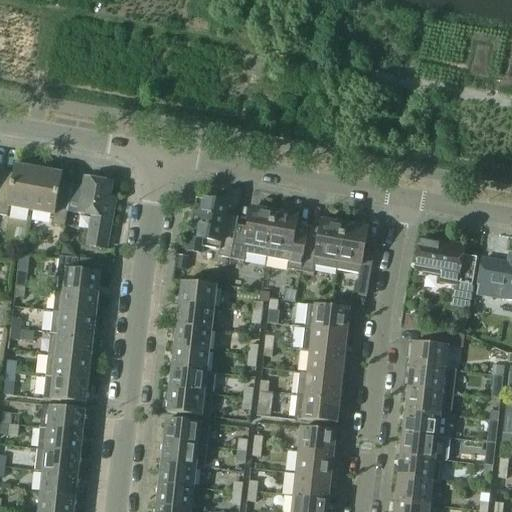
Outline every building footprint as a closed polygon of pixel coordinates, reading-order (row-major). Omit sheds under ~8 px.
[(10,207),(32,211),(40,169),(17,165),(15,174),(3,172),(0,191),(0,215),(8,217),(10,207)] [(53,225),(66,228),(68,212),(73,185),(62,183),(63,174),(40,169),(32,211),(55,215),(53,225)] [(85,187),(73,185),(68,212),(94,217),(89,246),(106,250),(114,206),(109,205),(113,183),(87,178),(85,187)] [(219,257),(232,259),(237,230),(239,218),(227,216),(229,204),(206,200),(203,214),(195,213),(188,251),(202,254),(203,248),(220,251),(219,257)] [(246,254),(268,258),(276,212),(253,208),(248,232),(237,230),(232,259),(244,261),(246,254)] [(276,212),(268,258),(290,261),(288,269),(301,272),(308,238),(310,227),(298,225),(299,217),(276,212)] [(316,266),(338,270),(346,225),(323,221),(319,245),(307,243),(308,239),(308,238),(301,272),(314,274),(316,266)] [(369,229),(346,225),(338,270),(360,274),(356,296),(367,298),(375,251),(374,255),(365,253),(369,229)] [(465,247),(422,239),(416,270),(444,275),(442,283),(457,286),(453,306),(470,309),(474,287),(473,287),(478,258),(464,255),(465,247)] [(63,245),(62,255),(71,257),(72,251),(69,247),(63,245)] [(479,285),(504,289),(503,300),(511,301),(511,254),(511,255),(509,263),(483,259),(479,285)] [(20,255),(17,286),(26,287),(29,256),(20,255)] [(60,256),(57,291),(99,296),(103,261),(60,256)] [(179,257),(177,270),(186,271),(188,258),(179,257)] [(183,282),(180,305),(215,308),(218,286),(183,282)] [(26,287),(17,286),(16,297),(24,298),(26,287)] [(57,291),(54,312),(97,317),(99,296),(57,291)] [(279,301),(270,300),(269,311),(278,312),(279,301)] [(255,302),(254,313),(263,314),(264,303),(255,302)] [(180,305),(178,326),(213,330),(215,308),(180,305)] [(305,328),(313,329),(348,333),(351,310),(308,305),(305,328)] [(54,312),(52,334),(94,339),(97,317),(54,312)] [(263,314),(254,313),(253,324),(262,325),(263,314)] [(453,314),(451,328),(464,330),(467,316),(453,314)] [(408,317),(407,329),(421,330),(423,318),(408,317)] [(13,319),(12,329),(21,330),(22,320),(13,319)] [(178,326),(176,348),(210,352),(213,330),(178,326)] [(313,329),(305,328),(303,351),(311,352),(346,356),(348,333),(313,329)] [(21,330),(12,329),(11,340),(20,341),(21,330)] [(414,343),(411,366),(446,370),(450,334),(422,331),(421,344),(414,343)] [(52,334),(49,355),(92,360),(94,339),(52,334)] [(266,336),(265,346),(274,347),(275,337),(266,336)] [(250,345),(249,356),(258,357),(259,346),(250,345)] [(274,347),(265,346),(264,357),(273,358),(274,347)] [(176,348),(173,369),(208,373),(210,352),(176,348)] [(311,352),(308,374),(343,378),(346,356),(311,352)] [(49,355),(47,377),(90,381),(92,360),(49,355)] [(258,357),(249,356),(248,367),(257,368),(258,357)] [(8,361),(7,372),(16,373),(17,362),(8,361)] [(446,370),(411,366),(409,389),(453,394),(456,371),(446,370)] [(494,367),(494,375),(504,376),(505,368),(494,367)] [(173,369),(171,391),(213,396),(216,374),(208,373),(173,369)] [(16,373),(7,372),(6,383),(15,384),(16,373)] [(300,373),(298,396),(340,401),(343,378),(308,374),(300,373)] [(495,376),(493,399),(501,400),(504,377),(495,376)] [(90,381),(47,377),(44,399),(87,404),(90,381)] [(261,382),(260,392),(269,393),(270,383),(261,382)] [(246,388),(244,399),(253,400),(255,389),(246,388)] [(453,394),(409,389),(406,412),(451,417),(453,394)] [(213,396),(171,391),(168,413),(211,418),(213,396)] [(260,392),(257,417),(266,418),(269,393),(260,392)] [(340,401),(298,396),(295,419),(338,424),(340,401)] [(253,400),(244,399),(243,410),(252,411),(253,400)] [(44,406),(41,428),(84,433),(86,411),(44,406)] [(491,411),(490,421),(499,422),(500,412),(491,411)] [(406,412),(404,434),(450,440),(453,417),(451,417),(406,412)] [(3,413),(1,424),(10,425),(11,414),(3,413)] [(167,420),(165,442),(207,447),(210,425),(167,420)] [(499,422),(490,421),(489,432),(498,433),(499,422)] [(10,425),(1,424),(0,435),(9,435),(10,425)] [(41,428),(39,450),(81,455),(84,433),(41,428)] [(302,428),(299,451),(334,455),(337,432),(302,428)] [(404,434),(401,457),(444,462),(448,462),(450,440),(404,434)] [(255,436),(254,446),(263,447),(264,437),(255,436)] [(240,440),(239,451),(247,452),(249,441),(240,440)] [(165,442),(162,464),(197,468),(205,468),(207,447),(165,442)] [(263,447),(254,446),(253,457),(262,458),(263,447)] [(36,471),(44,472),(79,476),(81,455),(39,450),(36,471)] [(247,452),(239,451),(237,461),(246,462),(247,452)] [(299,451),(297,474),(332,478),(334,455),(299,451)] [(401,457),(399,480),(433,484),(441,484),(444,462),(401,457)] [(486,457),(485,467),(494,468),(495,458),(486,457)] [(501,458),(500,468),(508,469),(510,459),(501,458)] [(162,464),(160,485),(195,489),(197,468),(162,464)] [(494,468),(485,467),(484,477),(493,478),(494,468)] [(508,469),(500,468),(498,479),(507,480),(508,469)] [(44,472),(42,494),(77,498),(79,476),(44,472)] [(297,474),(294,497),(329,501),(332,478),(297,474)] [(399,480),(396,502),(431,506),(433,484),(399,480)] [(250,482),(249,492),(258,493),(259,483),(250,482)] [(235,483),(234,494),(243,494),(244,484),(235,483)] [(160,485),(157,507),(192,511),(195,489),(160,485)] [(258,493),(249,492),(248,502),(257,503),(258,493)] [(42,494),(39,511),(75,511),(77,498),(42,494)] [(243,494),(234,494),(233,504),(242,505),(243,494)] [(294,497),(292,511),(327,511),(329,501),(294,497)] [(396,502),(394,511),(429,511),(431,506),(396,502)] [(481,502),(480,511),(482,511),(488,511),(490,503),(481,502)] [(496,503),(494,511),(503,511),(505,504),(496,503)]
